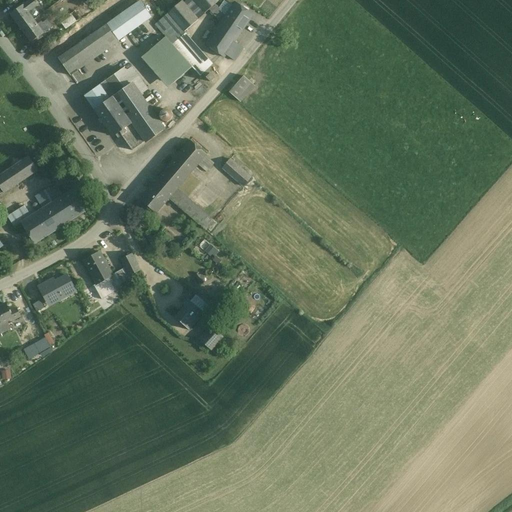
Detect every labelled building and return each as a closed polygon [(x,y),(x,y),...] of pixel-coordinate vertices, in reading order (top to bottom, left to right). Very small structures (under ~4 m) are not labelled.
[(33,0),(29,0),(10,14),(21,29),(34,19),(28,12),(37,5),(33,0)] [(202,13),(190,0),(188,0),(184,3),(197,18),(202,13)] [(219,1),(217,0),(193,0),(205,13),(209,10),(220,23),(224,18),(225,16),(215,5),(219,1)] [(140,1),(107,25),(119,41),(151,18),(140,1)] [(184,3),(182,1),(168,13),(184,32),(198,20),(197,18),(184,3)] [(253,15),(235,2),(225,16),(224,18),(243,31),(253,15)] [(184,32),(168,13),(155,25),(200,76),(212,65),(184,32)] [(73,15),(64,22),(68,28),(77,21),(73,15)] [(243,31),(224,18),(220,23),(206,45),(224,58),(226,55),(235,42),(243,31)] [(38,24),(34,19),(21,29),(31,43),(53,26),(48,19),(44,22),(42,21),(38,24)] [(107,25),(98,31),(107,44),(110,47),(119,41),(107,25)] [(98,31),(59,60),(71,77),(77,72),(74,68),(107,44),(98,31)] [(192,68),(166,37),(147,52),(174,83),(192,68)] [(243,48),(235,42),(226,55),(235,61),(243,48)] [(122,70),(106,81),(116,96),(132,84),(122,70)] [(216,79),(211,74),(208,76),(206,78),(211,84),(213,82),(216,79)] [(244,76),(229,93),(240,102),(254,85),(244,76)] [(106,81),(85,96),(95,111),(116,96),(106,81)] [(164,130),(132,84),(116,96),(95,111),(113,136),(119,132),(125,141),(138,132),(145,143),(164,130)] [(170,112),(166,110),(162,112),(160,115),(160,119),(162,122),(166,123),(170,122),(172,118),(172,115),(170,112)] [(191,141),(154,184),(171,198),(179,189),(201,164),(204,160),(207,156),(208,155),(191,141)] [(215,163),(207,156),(204,160),(212,167),(215,163)] [(28,158),(0,177),(0,188),(3,193),(4,194),(37,171),(28,158)] [(251,178),(231,159),(223,168),(244,187),(251,178)] [(212,167),(204,160),(201,164),(209,170),(212,167)] [(171,198),(154,184),(141,199),(157,214),(171,198)] [(78,186),(62,196),(56,187),(50,190),(56,200),(57,200),(71,221),(92,208),(78,186)] [(49,188),(36,197),(43,208),(56,200),(50,190),(49,188)] [(216,220),(179,189),(171,198),(207,229),(216,220)] [(31,216),(21,222),(21,223),(35,244),(71,221),(57,200),(56,200),(43,208),(31,216)] [(24,206),(7,217),(14,227),(21,223),(21,222),(31,216),(24,206)] [(100,253),(86,261),(98,284),(99,284),(109,279),(114,276),(113,275),(100,253)] [(132,254),(121,260),(126,268),(130,277),(141,271),(132,254)] [(66,271),(63,263),(40,272),(43,280),(66,271)] [(126,268),(113,275),(114,276),(109,279),(115,292),(132,282),(130,277),(126,268)] [(44,306),(76,292),(67,271),(35,285),(44,306)] [(109,279),(99,284),(98,284),(95,285),(103,300),(91,307),(97,319),(120,303),(112,293),(115,292),(109,279)] [(95,285),(83,292),(91,307),(103,300),(95,285)] [(207,307),(196,296),(191,301),(203,312),(207,307)] [(190,301),(175,317),(188,329),(203,313),(203,312),(191,301),(190,301)] [(6,303),(0,306),(0,307),(0,308),(0,325),(13,319),(14,321),(21,317),(17,309),(10,312),(6,303)] [(226,331),(218,324),(215,328),(223,335),(226,331)] [(213,326),(200,340),(212,351),(224,337),(223,335),(215,328),(213,326)] [(48,345),(53,342),(48,331),(42,334),(44,337),(24,347),(29,358),(50,348),(48,345)] [(1,369),(1,379),(10,378),(10,369),(1,369)]
